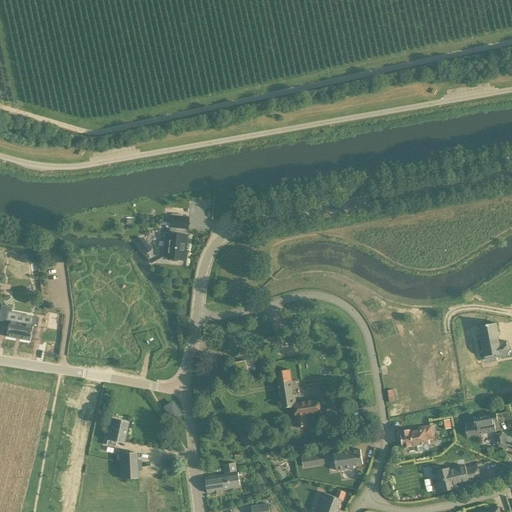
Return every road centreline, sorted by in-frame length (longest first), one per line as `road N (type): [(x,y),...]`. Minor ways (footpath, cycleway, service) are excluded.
road 1 (unclassified): [(0,155),(25,166),(79,167),(511,89)]
road 2 (tertiary): [(184,391),(202,274),(219,239),(253,224),(511,176)]
road 3 (unclassified): [(0,359),(184,391)]
road 4 (tertiary): [(200,511),(184,391)]
